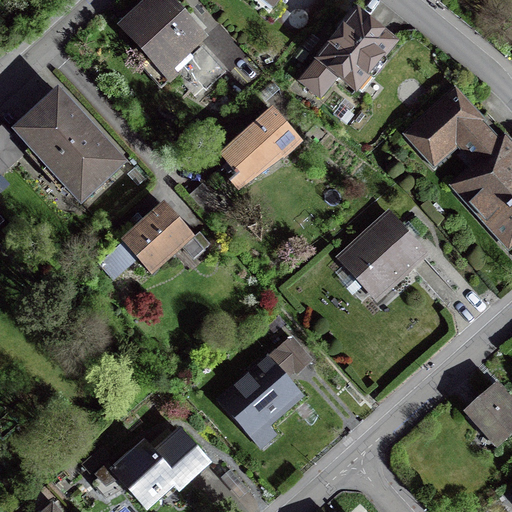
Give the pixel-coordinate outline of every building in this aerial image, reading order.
[(165,0),(155,0),(126,27),(166,71),(201,39),(165,0)] [(358,14),(302,82),(321,97),(338,76),(350,86),(363,71),(369,76),(395,44),(358,14)] [(200,52),(175,73),(197,97),(221,76),(200,52)] [(59,94),(12,136),(6,129),(0,133),(0,170),(2,173),(15,162),(14,160),(25,150),(33,158),(38,153),(68,185),(67,187),(81,202),(123,164),(59,94)] [(456,94),(410,134),(435,163),(457,144),(485,176),(464,195),(509,246),(511,243),(511,147),(504,139),(499,143),(456,94)] [(304,110),(296,117),(308,131),(316,125),(304,110)] [(237,154),(227,162),(233,169),(230,171),(236,177),(238,175),(243,181),(277,152),(283,159),(301,144),(273,112),(232,148),(237,154)] [(207,187),(194,199),(215,223),(228,212),(207,187)] [(193,237),(165,206),(98,265),(113,281),(139,259),(152,273),(193,237)] [(391,216),(341,260),(375,298),(391,284),(393,287),(411,271),(409,268),(425,254),(391,216)] [(298,374),(312,361),(292,338),(220,401),(253,438),(301,396),(280,372),(289,364),(298,374)] [(511,405),(496,387),(468,412),(483,428),(485,426),(502,444),(511,434),(511,405)] [(119,461),(93,483),(106,498),(127,487),(145,507),(172,483),(178,489),(208,463),(181,433),(155,456),(145,445),(123,465),(119,461)] [(249,491),(230,469),(221,477),(240,499),(249,491)]
